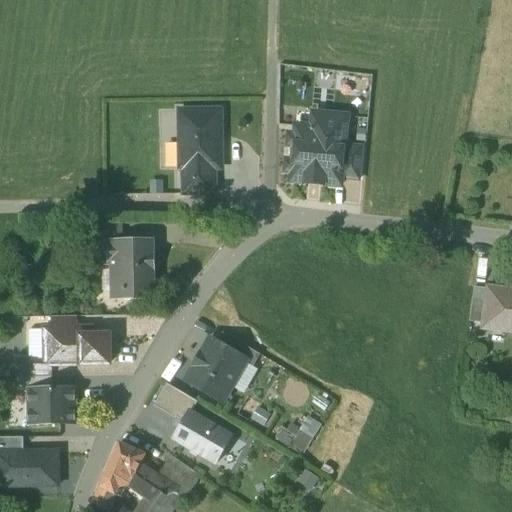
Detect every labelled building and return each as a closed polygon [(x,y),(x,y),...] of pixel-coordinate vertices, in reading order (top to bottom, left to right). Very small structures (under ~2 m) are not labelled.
[(220,110),(179,111),(180,170),(182,170),(214,169),(221,169),(220,110)] [(325,129),(295,126),(294,135),(288,134),(287,146),(293,146),(292,161),(286,161),(285,172),(291,172),(290,181),(304,183),(305,183),(320,185),(323,184),(340,186),(341,179),(344,146),(347,117),(327,115),(325,129)] [(361,147),(344,146),(341,179),(358,180),(361,147)] [(214,181),(214,169),(182,170),(182,181),(214,181)] [(214,181),(182,181),(182,195),(214,194),(214,181)] [(122,221),(86,222),(86,243),(96,243),(96,242),(122,241),(122,221)] [(122,241),(96,242),(96,243),(96,265),(110,265),(110,293),(123,293),(123,301),(146,300),(146,292),(154,292),(153,255),(141,255),(141,241),(122,241)] [(487,289),(473,287),(469,322),(483,324),(487,289)] [(511,293),(508,293),(508,291),(487,288),(487,289),(483,324),(482,328),(511,332),(511,293)] [(52,329),(77,329),(77,316),(52,317),(52,329)] [(109,365),(108,335),(91,335),(91,329),(77,329),(52,329),(44,330),(45,366),(50,366),(77,365),(109,365)] [(259,355),(222,333),(216,343),(244,360),(243,362),(252,367),(259,355)] [(216,343),(210,340),(186,382),(220,402),(243,362),(244,360),(216,343)] [(50,366),(45,366),(34,366),(34,361),(17,361),(18,378),(51,378),(50,366)] [(51,378),(18,378),(15,378),(15,391),(27,391),(27,389),(51,389),(51,378)] [(182,423),(185,425),(192,413),(197,403),(166,385),(154,407),(182,423)] [(51,389),(27,389),(27,391),(28,425),(75,425),(75,389),(51,389)] [(232,436),(192,413),(185,425),(182,423),(172,440),(215,466),(232,436)] [(283,428),(276,440),(302,454),(321,426),(309,418),(301,429),(291,423),(287,430),(283,428)] [(0,453),(23,453),(23,438),(0,438),(0,453)] [(146,455),(119,444),(105,473),(122,479),(149,499),(151,500),(165,481),(158,477),(140,465),(146,455)] [(23,453),(0,453),(0,485),(57,485),(56,453),(23,453)] [(200,477),(172,458),(158,477),(165,481),(185,495),(200,477)] [(105,473),(99,487),(92,505),(104,511),(107,511),(122,479),(105,473)] [(171,511),(185,495),(165,481),(151,500),(167,511),(171,511)] [(167,511),(151,500),(149,499),(139,511),(167,511)]
